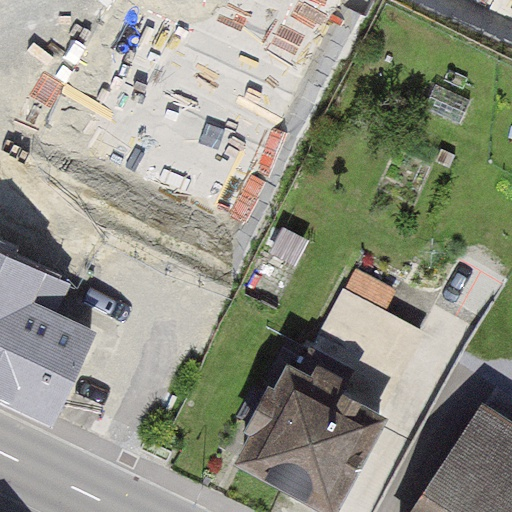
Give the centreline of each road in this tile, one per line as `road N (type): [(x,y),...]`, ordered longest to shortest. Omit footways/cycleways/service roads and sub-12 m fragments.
road 1 (residential): [(148,0),(245,44),(264,0)]
road 2 (primary): [(0,451),(126,511)]
